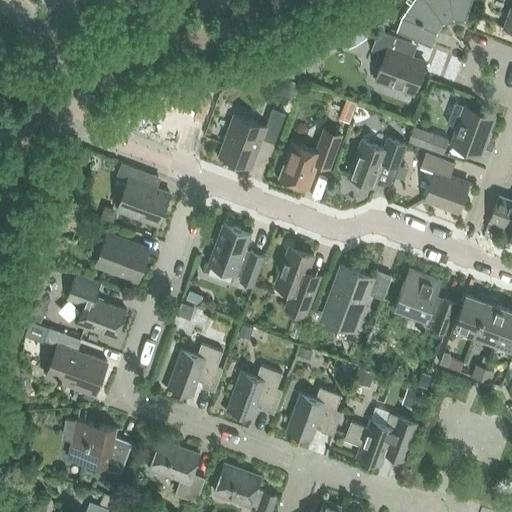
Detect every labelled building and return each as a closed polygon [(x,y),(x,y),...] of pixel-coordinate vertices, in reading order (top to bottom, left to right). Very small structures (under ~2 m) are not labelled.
[(397,31),(431,44),(437,30),(442,21),(453,16),(465,17),(471,0),(406,0),(406,1),(411,5),(403,17),(397,31)] [(409,56),(408,52),(412,41),(379,29),(371,50),(379,52),(376,61),(377,64),(381,66),(376,79),(414,92),(425,62),(409,56)] [(454,102),(447,122),(458,127),(452,144),(479,154),(493,116),(466,106),(454,102)] [(219,155),(251,167),(261,138),(274,143),(285,113),(272,108),(266,126),(234,114),(219,155)] [(317,163),(329,168),(342,134),(324,127),(316,150),(293,142),(280,177),(308,188),(317,163)] [(413,129),(409,140),(442,153),(448,138),(425,129),(424,133),(413,129)] [(371,185),(374,187),(388,149),(361,139),(347,177),(364,183),(366,187),(371,185)] [(434,171),(425,198),(458,210),(468,183),(450,176),(454,163),(425,152),(420,166),(434,171)] [(121,162),(117,173),(128,178),(128,177),(141,182),(145,170),(121,162)] [(128,177),(128,178),(117,209),(158,224),(170,193),(128,177)] [(489,220),(501,224),(510,199),(498,195),(489,220)] [(511,229),(509,236),(511,237),(511,200),(510,199),(501,224),(511,228),(511,229)] [(244,251),(251,232),(224,222),(208,264),(235,274),(242,276),(240,281),(252,285),(263,255),(251,251),(250,253),(244,251)] [(107,233),(96,263),(138,279),(149,249),(107,233)] [(292,291),(285,308),(305,316),(317,284),(305,279),(314,255),(289,246),(275,285),(292,291)] [(323,312),(356,324),(368,293),(383,299),(392,275),(376,270),(374,277),(341,265),(323,312)] [(409,267),(394,307),(428,319),(426,325),(444,332),(455,302),(443,297),(442,300),(436,298),(442,280),(409,267)] [(76,323),(116,338),(126,309),(95,298),(100,283),(75,274),(66,298),(83,304),(76,323)] [(453,325),(474,333),(488,296),(482,294),(478,296),(477,297),(465,293),(453,325)] [(474,333),(495,341),(507,308),(496,304),(496,303),(494,298),(488,296),(474,333)] [(495,341),(511,347),(511,310),(507,308),(495,341)] [(49,327),(44,339),(57,344),(46,375),(95,394),(107,362),(77,350),(81,339),(49,327)] [(197,354),(182,349),(168,386),(193,395),(198,380),(202,381),(203,387),(214,391),(223,367),(218,365),(223,350),(202,342),(197,354)] [(439,363),(448,366),(451,357),(449,353),(444,351),(439,363)] [(472,375),(481,378),(485,366),(477,363),(472,375)] [(227,408),(252,417),(258,402),(262,403),(262,408),(274,413),(283,389),(277,387),(282,372),(261,364),(257,376),(241,371),(227,408)] [(485,366),(481,378),(489,381),(493,369),(485,366)] [(316,398),(300,392),(286,430),(311,439),(317,424),(321,425),(321,430),(333,435),(342,411),(336,409),(341,394),(320,386),(316,398)] [(344,439),(360,445),(356,456),(381,465),(387,450),(391,451),(391,456),(403,461),(417,422),(390,412),(386,424),(370,418),(367,426),(351,420),(344,439)] [(115,435),(116,428),(70,419),(70,420),(75,421),(68,457),(108,465),(107,469),(121,472),(132,442),(115,435)] [(175,494),(196,501),(205,478),(192,473),(199,453),(160,439),(149,467),(180,478),(175,494)] [(224,463),(214,491),(250,504),(257,507),(255,511),(270,511),(277,495),(263,490),(263,491),(256,488),(260,476),(224,463)] [(342,511),(344,507),(324,500),(318,511),(342,511)] [(90,501),(85,511),(66,511),(61,510),(60,511),(62,511),(109,511),(111,509),(90,501)]
